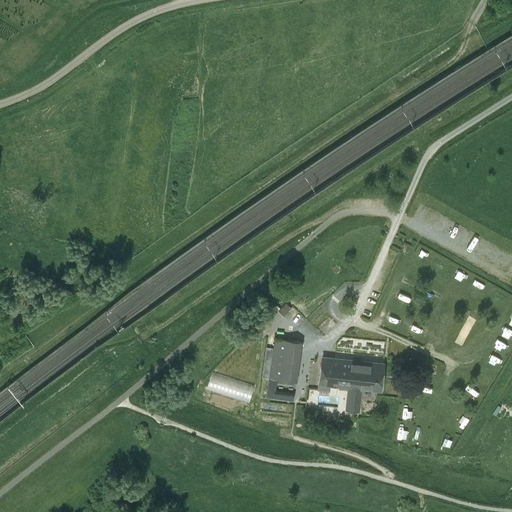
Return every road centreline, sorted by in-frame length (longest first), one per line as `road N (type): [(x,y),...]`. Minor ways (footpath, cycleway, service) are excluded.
road 1 (motorway): [(0,223),(337,0)]
road 2 (motorway): [(285,0),(0,191)]
road 3 (unclassified): [(0,104),(58,74),(131,20),(203,0)]
road 4 (unclassified): [(400,213),(434,145),(511,98)]
